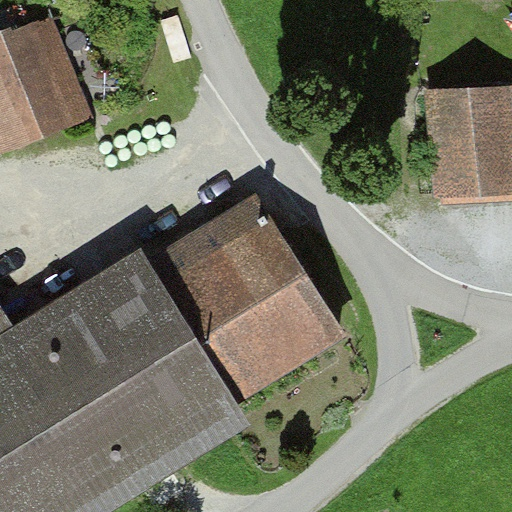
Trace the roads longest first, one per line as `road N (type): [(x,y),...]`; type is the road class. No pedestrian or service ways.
road 1 (residential): [(367,257),(257,123),(203,0)]
road 2 (residential): [(399,415),(399,340),(367,257)]
road 3 (residential): [(367,257),(449,301),(511,316)]
road 4 (unclassified): [(287,511),(399,415)]
road 5 (unclassified): [(399,415),(511,348)]
